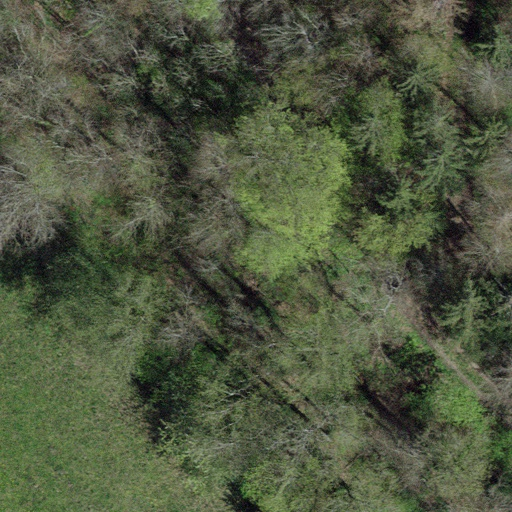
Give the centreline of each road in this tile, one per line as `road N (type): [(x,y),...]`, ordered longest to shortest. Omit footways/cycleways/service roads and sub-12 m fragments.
road 1 (track): [(509,410),(271,108),(174,0)]
road 2 (track): [(471,0),(451,112),(464,207),(511,414)]
